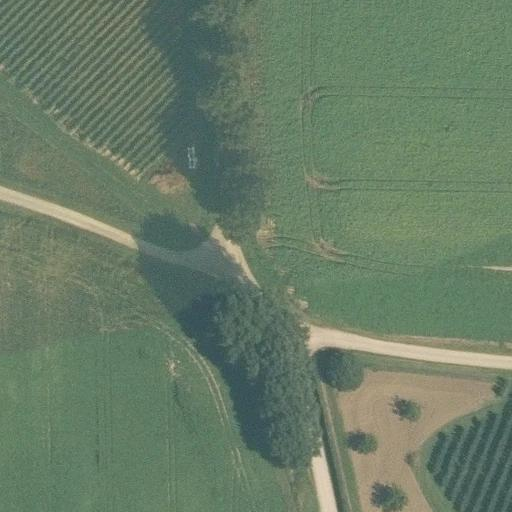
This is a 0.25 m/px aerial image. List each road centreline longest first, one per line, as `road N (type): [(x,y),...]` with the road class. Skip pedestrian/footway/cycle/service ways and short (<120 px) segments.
road 1 (track): [(288,328),(231,286),(220,0)]
road 2 (track): [(231,286),(0,202)]
road 3 (track): [(511,367),(288,328)]
road 4 (track): [(288,328),(335,511)]
